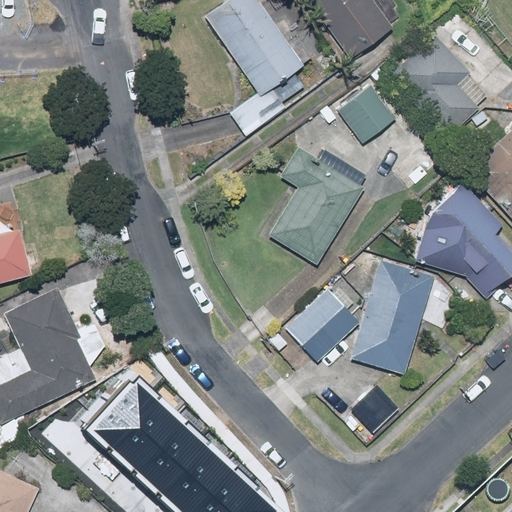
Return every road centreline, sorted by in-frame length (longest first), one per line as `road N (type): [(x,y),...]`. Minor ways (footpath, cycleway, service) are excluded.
road 1 (residential): [(347,511),(177,317),(137,218),(87,0)]
road 2 (residential): [(511,382),(374,511)]
